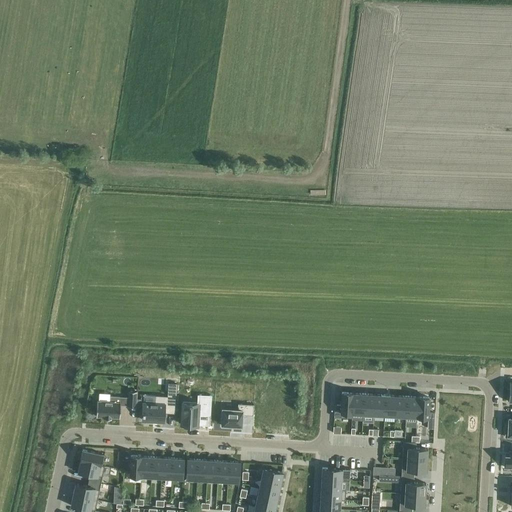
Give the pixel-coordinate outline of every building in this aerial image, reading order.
[(110,396),(110,401),(97,400),(96,416),(105,416),(105,418),(111,418),(111,417),(120,417),(120,405),(128,405),(128,406),(136,407),(137,391),(129,390),(128,397),(110,396)] [(335,404),(334,416),(352,417),(352,413),(353,393),(342,392),(341,404),(335,404)] [(353,393),(352,413),(363,413),(364,393),(353,393)] [(363,413),(363,416),(373,416),(374,414),(375,394),(364,393),(363,413)] [(143,402),(142,419),(163,421),(164,412),(164,410),(175,411),(176,395),(169,394),(168,397),(155,396),(155,403),(143,402)] [(182,402),(181,424),(191,424),(191,423),(198,424),(198,414),(210,415),(212,395),(199,394),(199,403),(192,403),(192,402),(189,402),(189,403),(182,402)] [(375,394),(374,414),(384,414),(386,395),(375,394)] [(386,395),(384,414),(395,415),(396,395),(386,395)] [(395,415),(395,417),(406,418),(407,396),(404,396),(396,395),(395,415)] [(407,396),(406,418),(417,419),(418,396),(407,396)] [(418,396),(417,419),(428,419),(428,417),(429,397),(418,396)] [(223,408),(222,424),(223,424),(223,426),(230,426),(230,425),(235,425),(242,425),(242,414),(246,414),(253,415),(254,404),(238,403),(238,409),(223,408)] [(403,441),(402,458),(427,460),(428,448),(415,448),(416,443),(416,442),(415,442),(411,441),(403,441)] [(105,454),(83,449),(80,460),(100,465),(102,465),(105,454)] [(130,473),(130,475),(140,475),(142,456),(131,455),(130,473)] [(151,476),(152,456),(142,456),(140,475),(141,475),(151,476)] [(162,477),(163,457),(152,456),(151,476),(162,477)] [(172,477),(173,457),(163,457),(162,477),(172,477)] [(183,478),(184,458),(173,457),(172,477),(183,478)] [(196,479),(198,459),(187,458),(186,478),(189,478),(196,479)] [(402,458),(401,475),(414,476),(414,473),(414,470),(426,471),(427,460),(402,458)] [(207,479),(208,459),(198,459),(196,479),(207,479)] [(218,480),(219,460),(208,459),(207,479),(218,480)] [(80,460),(78,472),(90,474),(89,480),(101,483),(102,477),(104,467),(104,466),(102,465),(80,460)] [(228,481),(229,461),(219,460),(218,480),(228,481)] [(239,481),(240,461),(229,461),(228,481),(239,481)] [(263,467),(261,477),(281,481),(283,472),(263,467)] [(350,469),(322,467),(322,478),(342,479),(349,480),(350,469)] [(381,467),(380,475),(387,475),(388,475),(388,468),(381,467)] [(425,494),(426,483),(413,482),(414,476),(401,475),(401,476),(401,483),(400,493),(405,493),(425,494)] [(279,490),(281,481),(261,477),(259,486),(279,490)] [(341,489),(342,479),(322,478),(321,488),(341,489)] [(75,483),(73,494),(97,499),(100,488),(101,483),(89,480),(88,486),(84,485),(75,483)] [(277,499),(279,490),(259,486),(257,495),(277,499)] [(341,489),(321,488),(320,498),(340,499),(345,499),(346,490),(341,489)] [(400,493),(399,510),(412,510),(412,509),(412,505),(424,505),(425,494),(400,493)] [(73,496),(71,505),(83,508),(82,511),(94,511),(95,510),(97,499),(73,494),(73,496)] [(275,508),(277,499),(257,495),(255,504),(275,508)] [(340,509),(340,499),(320,498),(320,507),(340,509)] [(372,501),(371,508),(378,509),(379,509),(380,501),(372,501)]
